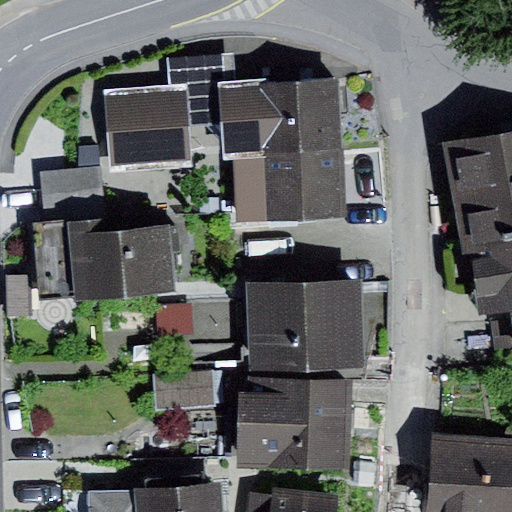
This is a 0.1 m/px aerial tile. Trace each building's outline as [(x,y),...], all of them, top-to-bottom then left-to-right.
[(166,60),(168,90),(188,89),(190,128),(224,126),(222,86),(235,85),(234,57),(166,60)] [(238,161),(341,158),(339,84),(235,85),(222,86),(224,126),(225,161),(238,161)] [(168,90),(106,93),(110,170),(192,166),(190,128),(188,89),(168,90)] [(511,137),(443,150),(453,206),(511,194),(511,137)] [(341,158),(238,161),(239,224),(343,221),(341,158)] [(101,171),(41,176),(46,228),(106,222),(101,171)] [(511,194),(453,206),(463,258),(468,258),(511,250),(511,194)] [(46,228),(36,228),(43,302),(73,299),(78,309),(176,299),(169,231),(111,237),(109,222),(106,222),(46,228)] [(511,250),(468,258),(479,319),(511,313),(511,250)] [(366,285),(250,285),(250,367),(366,367),(366,285)] [(153,375),(154,411),(213,409),(212,373),(153,375)] [(355,380),(249,380),(249,396),(240,396),(240,471),(355,471),(355,380)] [(511,511),(511,445),(435,438),(428,511),(511,511)] [(144,491),(94,491),(93,511),(227,511),(225,487),(206,489),(205,477),(143,480),(144,491)] [(274,498),(247,495),(244,511),(339,511),(341,498),(274,490),(274,498)]
